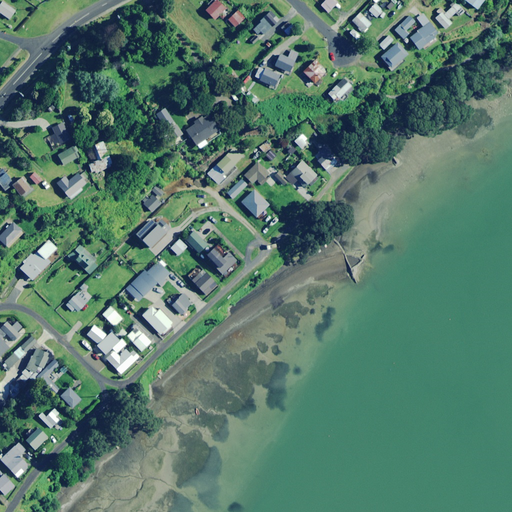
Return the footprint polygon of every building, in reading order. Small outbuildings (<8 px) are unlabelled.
[(229,12),(216,0),(214,0),(204,10),(214,20),(218,15),(222,19),(229,12)] [(482,0),(464,0),(476,9),(482,0)] [(14,10),(2,2),(0,4),(0,13),(8,19),(14,10)] [(382,11),(375,3),(368,10),(375,17),(382,11)] [(464,11),(456,3),(445,13),(441,7),(436,11),(439,14),(435,18),(444,29),(451,23),(448,19),(455,12),(458,16),(464,11)] [(245,17),(237,10),(227,19),(234,27),(245,17)] [(277,21),(268,13),(252,29),(257,34),(259,32),(263,35),(277,21)] [(370,24),(360,13),(351,21),(362,32),(370,24)] [(438,32),(422,13),(416,18),(422,26),(416,31),(417,31),(408,38),(418,50),(422,47),(425,50),(437,40),(434,35),(438,32)] [(402,39),(407,34),(405,31),(415,22),(409,16),(394,30),(402,39)] [(295,28),(289,21),(281,28),(284,31),(280,35),(283,39),(295,28)] [(393,40),(388,35),(378,45),(383,49),(393,40)] [(407,54),(397,42),(380,57),(392,71),(404,62),(402,59),(407,54)] [(301,55),(290,50),(287,57),(279,54),(273,66),(289,73),(296,56),(300,58),(301,55)] [(314,59),(298,76),(304,82),(303,83),(308,89),(326,71),(314,59)] [(279,75),(259,66),(254,78),(274,87),(279,75)] [(353,89),(343,78),(327,94),(336,103),(339,100),(342,102),(346,98),(345,96),(353,89)] [(218,131),(208,115),(202,118),(201,116),(192,121),(194,124),(185,130),(195,146),(197,145),(198,148),(220,134),(218,131)] [(70,139),(61,123),(51,128),(59,144),(70,139)] [(182,134),(175,124),(166,130),(173,140),(182,134)] [(306,142),(301,137),(295,142),(300,148),(306,142)] [(273,143),(269,138),(259,147),(263,152),(273,143)] [(106,151),(102,141),(93,145),(97,154),(106,151)] [(338,158),(326,145),(318,152),(322,157),(317,161),(326,172),(333,165),(332,164),(338,158)] [(214,165),(206,172),(217,183),(218,182),(220,185),(236,169),(233,166),(243,157),(234,147),(215,166),(214,165)] [(76,158),(70,148),(57,156),(63,166),(76,158)] [(272,154),(268,150),(264,155),(268,159),(272,154)] [(112,165),(108,156),(101,159),(102,162),(93,166),(96,172),(112,165)] [(256,161),(242,174),(249,183),(254,179),(257,182),(266,172),(256,161)] [(316,175),(302,161),(289,173),(295,180),(298,177),(306,185),(316,175)] [(13,184),(2,168),(0,169),(0,185),(4,191),(13,184)] [(41,180),(34,172),(28,177),(36,185),(41,180)] [(287,181),(279,172),(274,176),(283,186),(287,181)] [(85,183),(77,173),(68,181),(64,177),(56,183),(68,198),(85,183)] [(13,184),(11,185),(20,196),(29,189),(21,178),(13,184)] [(247,185),(241,179),(226,193),(232,199),(247,185)] [(311,195),(296,180),(291,185),(306,200),(311,195)] [(164,193),(157,186),(152,191),(159,198),(164,193)] [(267,205),(252,190),(239,203),(253,218),(267,205)] [(150,199),(147,195),(142,199),(145,202),(143,204),(151,212),(161,203),(153,195),(150,199)] [(133,234),(145,247),(167,227),(159,218),(154,223),(150,218),(133,234)] [(24,232),(13,221),(0,234),(0,241),(8,249),(24,232)] [(207,244),(194,231),(185,239),(198,253),(207,244)] [(186,247),(179,239),(170,248),(177,255),(186,247)] [(57,248),(48,240),(37,251),(45,260),(57,248)] [(96,259),(80,244),(67,256),(72,261),(73,260),(89,275),(97,266),(93,262),(96,259)] [(202,254),(213,265),(212,266),(221,274),(235,260),(226,252),(220,258),(209,247),(202,254)] [(44,262),(37,254),(31,255),(26,259),(27,260),(19,268),(31,280),(49,262),(47,259),(44,262)] [(169,273),(157,261),(146,271),(145,270),(125,289),(137,301),(157,283),(160,286),(165,281),(163,279),(169,273)] [(216,284),(202,269),(190,280),(205,295),(216,284)] [(26,286),(19,281),(15,287),(22,292),(26,286)] [(87,286),(84,283),(78,288),(82,291),(87,286)] [(87,301),(78,292),(65,305),(71,311),(74,309),(77,311),(87,301)] [(191,304),(182,294),(169,305),(180,317),(187,311),(184,309),(188,305),(189,306),(191,304)] [(162,333),(163,334),(170,327),(169,326),(171,324),(169,322),(170,321),(153,303),(141,315),(160,335),(162,333)] [(122,318),(110,306),(101,314),(114,327),(122,318)] [(13,342),(19,335),(16,332),(22,326),(15,320),(9,325),(6,322),(0,328),(0,335),(2,337),(5,334),(13,342)] [(105,335),(94,325),(86,335),(98,344),(105,335)] [(126,333),(122,328),(116,333),(121,338),(126,333)] [(138,330),(134,334),(131,331),(126,336),(140,351),(150,342),(138,330)] [(37,343),(31,336),(0,363),(0,364),(6,371),(37,343)] [(125,344),(119,338),(107,349),(114,355),(125,344)] [(0,355),(8,348),(0,339),(0,355)] [(47,353),(34,348),(31,358),(29,358),(25,370),(34,372),(36,366),(42,368),(47,353)] [(135,360),(125,349),(110,363),(120,374),(135,360)] [(36,376),(55,395),(60,389),(47,377),(59,364),(53,359),(36,376)] [(66,371),(62,367),(55,373),(59,377),(66,371)] [(81,399),(68,387),(59,396),(71,408),(81,399)] [(58,413),(53,408),(45,416),(41,412),(37,416),(50,428),(58,420),(55,416),(58,413)] [(47,437),(37,428),(25,441),(34,450),(47,437)] [(25,450),(18,442),(3,455),(1,453),(0,454),(0,460),(16,477),(28,467),(18,457),(25,450)] [(14,486),(2,474),(0,476),(0,491),(4,495),(14,486)]
